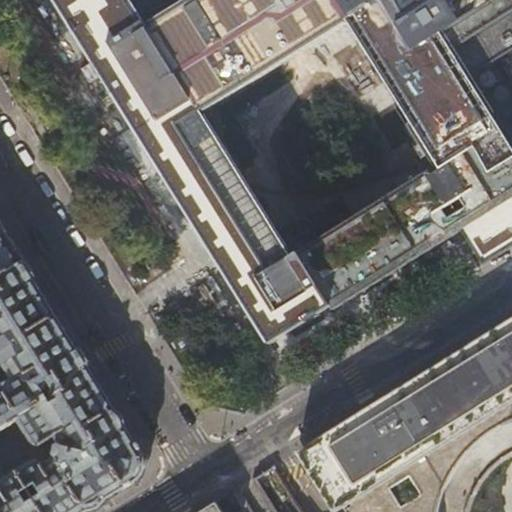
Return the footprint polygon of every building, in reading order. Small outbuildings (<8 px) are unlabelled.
[(511,0),(54,0),(95,64),(75,77),(114,139),(134,127),(270,344),(280,338),(284,344),(347,305),(423,257),(463,233),(483,265),(494,258),(511,247),(511,154),(449,51),(511,13),(511,0)] [(511,13),(449,51),(511,154),(511,13)] [(14,245),(0,221),(0,276),(25,262),(14,245)] [(0,511),(87,511),(101,503),(140,479),(146,455),(119,412),(64,324),(25,262),(0,276),(0,285),(4,292),(0,295),(0,511)] [(336,511),(343,508),(511,409),(511,318),(414,379),(296,452),(333,511),(336,511)] [(511,409),(343,508),(344,511),(436,511),(437,507),(439,500),(444,487),(445,488),(447,482),(446,481),(453,469),(454,469),(458,464),(457,463),(465,453),(466,453),(470,448),(481,438),(487,434),(486,433),(498,426),(499,426),(501,426),(501,428),(505,426),(505,425),(511,422),(511,409)] [(222,511),(216,502),(200,511),(222,511)]
